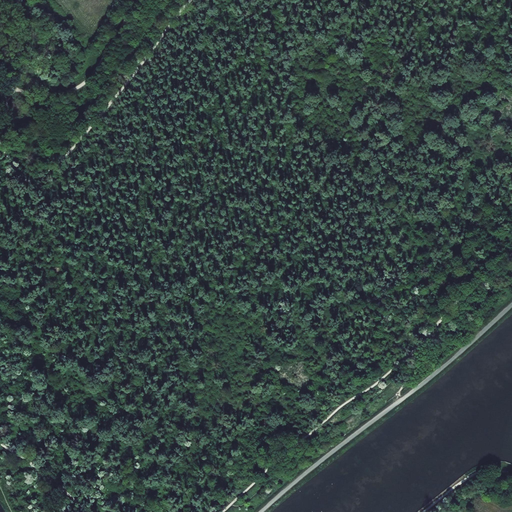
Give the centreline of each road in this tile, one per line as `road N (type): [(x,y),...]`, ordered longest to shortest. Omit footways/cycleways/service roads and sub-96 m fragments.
road 1 (unknown): [(182,511),(207,491),(243,506),(381,394),(396,366)]
road 2 (unknown): [(0,97),(40,137),(76,127),(174,0)]
road 3 (unknown): [(511,283),(429,358),(418,349)]
